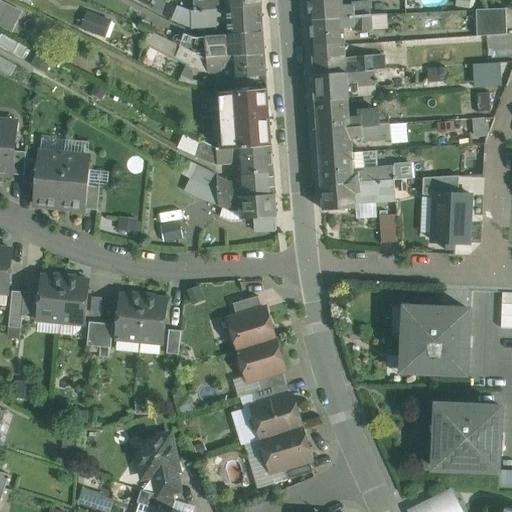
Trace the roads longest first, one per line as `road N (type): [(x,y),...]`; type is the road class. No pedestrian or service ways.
road 1 (residential): [(0,215),(93,253),(163,270),(309,261)]
road 2 (residential): [(286,0),(309,261)]
road 3 (residential): [(309,261),(328,356),(370,473)]
road 4 (residential): [(511,271),(309,261)]
